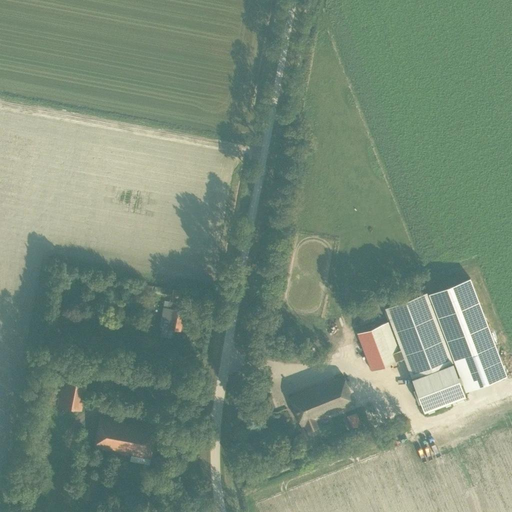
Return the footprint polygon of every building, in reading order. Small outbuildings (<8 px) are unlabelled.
[(466,391),(507,375),(470,278),(429,294),(466,391)] [(154,286),(145,284),(143,284),(142,292),(152,294),(153,289),(154,286)] [(173,296),(185,298),(186,292),(174,289),(173,296)] [(404,358),(424,411),(465,395),(453,363),(421,375),(420,373),(452,361),(427,294),(386,310),(391,321),(401,350),(399,350),(389,322),(358,334),(372,371),(404,358)] [(184,311),(183,311),(184,304),(170,302),(169,308),(164,308),(160,328),(169,329),(181,331),(184,311)] [(148,359),(168,363),(169,356),(150,352),(148,359)] [(319,420),(356,404),(343,374),(290,396),(303,427),(304,427),(307,434),(323,427),(319,420)] [(57,405),(82,410),(88,381),(62,376),(62,378),(57,377),(53,402),(57,403),(57,405)] [(490,397),(504,386),(501,382),(487,393),(490,397)] [(347,416),(352,428),(361,424),(356,413),(347,416)] [(152,459),(159,427),(101,416),(95,448),(131,455),(131,459),(133,460),(133,462),(139,463),(141,457),(152,459)] [(77,496),(98,500),(101,475),(83,471),(77,496)]
